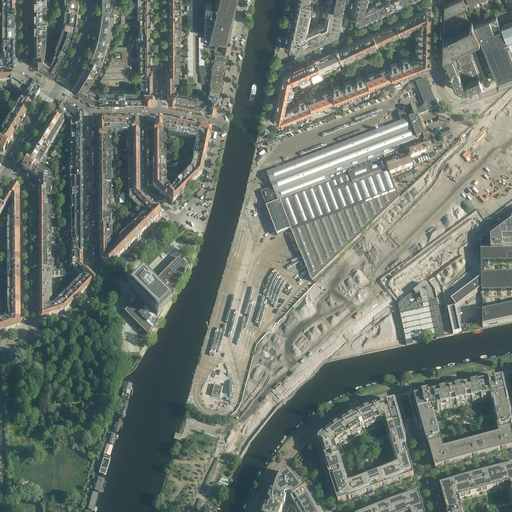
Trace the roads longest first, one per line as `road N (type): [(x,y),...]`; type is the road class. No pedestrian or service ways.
road 1 (residential): [(480,131),(308,296),(344,335),(398,295)]
road 2 (residential): [(436,68),(272,129),(266,122),(279,59)]
road 3 (residential): [(109,283),(91,260),(91,110)]
road 4 (residential): [(6,171),(29,191),(29,339)]
road 5 (unclassified): [(398,295),(511,210)]
road 6 (residential): [(244,0),(221,122)]
road 7 (residential): [(144,110),(145,190),(175,219)]
